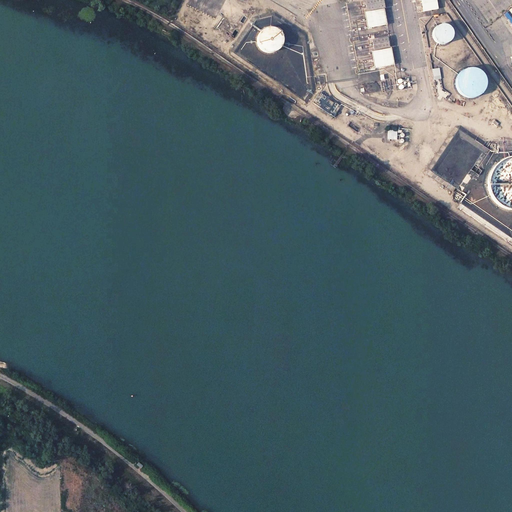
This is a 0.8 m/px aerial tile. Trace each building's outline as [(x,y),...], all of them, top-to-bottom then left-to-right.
[(361,0),(366,27),(385,25),(381,0),(361,0)] [(435,0),(421,0),(423,11),(437,9),(435,0)] [(444,25),(441,25),(438,25),(436,27),(433,29),(432,32),(432,35),(432,38),(433,40),(435,43),(437,44),(440,45),(443,45),(446,45),(449,43),(451,41),(452,38),(452,35),(452,32),(451,30),(449,27),(447,26),(444,25)] [(261,42),(263,45),(266,48),(270,49),(274,50),(278,48),(281,46),(283,42),(284,39),(283,35),(282,32),(280,29),(276,27),(273,26),(269,27),(266,28),(263,30),(261,34),(260,38),(261,42)] [(432,68),(432,79),(440,79),(439,68),(432,68)] [(482,73),(478,70),(474,68),(470,68),(466,68),(462,70),(459,73),(457,77),(456,81),(455,84),(456,87),(457,90),(459,92),(461,94),(463,96),(466,97),(469,98),(472,98),(475,97),(478,96),(480,95),(482,92),(484,88),(485,84),(485,80),(484,76),(482,73)] [(387,139),(396,139),(396,130),(387,130),(387,139)] [(511,157),(509,158),(503,160),(498,163),(494,167),(490,172),(488,178),(488,184),(488,190),(490,195),(494,200),(498,205),(503,208),(509,209),(511,209),(511,157)]
